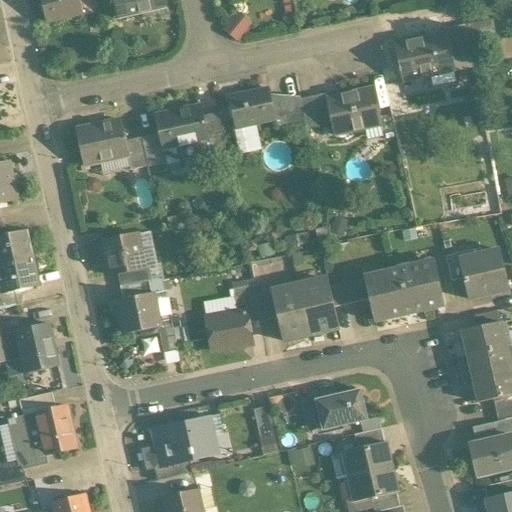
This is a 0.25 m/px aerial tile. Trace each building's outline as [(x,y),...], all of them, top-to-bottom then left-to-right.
[(42,0),(47,23),(83,15),(79,0),(42,0)] [(113,0),(118,19),(167,8),(165,0),(113,0)] [(243,24),(236,20),(232,27),(244,34),(248,26),(243,24)] [(466,25),(446,30),(447,34),(448,34),(454,61),(472,58),(466,25)] [(447,34),(397,45),(397,44),(395,45),(404,82),(405,82),(405,81),(425,77),(455,71),(456,71),(454,61),(448,34),(447,34)] [(373,89),(327,99),(331,119),(335,136),(382,125),(374,89),(373,89)] [(269,90),(229,99),(236,129),(256,124),(275,120),(276,120),(273,106),(269,90)] [(326,95),(301,100),(306,124),(331,119),(327,99),(326,95)] [(273,106),(276,120),(275,120),(277,130),(306,124),(301,100),(273,106)] [(181,110),(155,116),(159,134),(163,152),(164,151),(206,142),(209,141),(203,117),(201,106),(181,111),(181,110)] [(218,114),(203,117),(209,141),(206,142),(209,154),(209,155),(226,151),(218,114)] [(121,121),(76,131),(84,166),(128,157),(129,156),(126,141),(121,121)] [(256,124),(236,129),(241,151),(245,153),(252,151),(254,148),(252,140),(259,138),(256,124)] [(159,134),(142,138),(148,167),(167,163),(164,151),(163,152),(159,134)] [(142,138),(126,141),(129,156),(128,157),(131,171),(148,167),(142,138)] [(206,142),(164,151),(167,163),(209,154),(206,142)] [(8,162),(0,163),(0,204),(17,201),(8,162)] [(452,198),(455,209),(487,203),(484,191),(452,198)] [(180,217),(170,219),(172,229),(182,227),(180,217)] [(4,236),(0,237),(0,265),(33,259),(28,233),(28,232),(28,231),(4,236)] [(145,269),(150,268),(154,267),(147,233),(138,234),(145,269)] [(138,234),(104,241),(111,277),(118,275),(145,270),(145,269),(138,234)] [(461,260),(460,260),(464,280),(469,300),(510,290),(500,251),(461,260)] [(459,254),(446,257),(452,282),(464,280),(460,260),(461,260),(459,255),(459,254)] [(33,259),(0,265),(0,282),(2,292),(3,294),(16,291),(40,286),(40,285),(39,285),(33,259)] [(434,263),(365,279),(370,300),(375,322),(445,305),(434,263)] [(145,270),(118,275),(121,287),(150,282),(152,281),(150,268),(145,269),(145,270)] [(253,276),(232,279),(234,290),(255,287),(253,276)] [(365,279),(330,287),(335,308),(370,300),(365,279)] [(328,280),(300,287),(311,335),(340,328),(335,308),(330,287),(328,280)] [(150,282),(121,287),(124,300),(152,294),(150,282)] [(255,287),(234,290),(238,314),(247,312),(249,324),(262,322),(257,297),(255,287)] [(300,287),(272,294),(278,318),(283,342),(311,335),(300,287)] [(0,292),(0,309),(19,306),(16,291),(3,294),(2,292),(0,292)] [(165,291),(152,294),(159,328),(160,330),(164,329),(173,327),(165,291)] [(124,300),(118,302),(125,336),(159,328),(152,294),(124,300)] [(272,294),(257,297),(262,322),(278,318),(272,294)] [(497,311),(474,317),(477,329),(500,323),(497,311)] [(238,314),(207,319),(213,352),(231,349),(236,351),(242,350),(245,347),(245,346),(253,345),(249,324),(247,312),(238,314)] [(477,329),(463,332),(469,356),(506,347),(501,323),(500,323),(477,329)] [(48,324),(16,332),(23,359),(26,375),(58,368),(48,324)] [(173,327),(164,329),(164,331),(159,332),(164,354),(178,351),(173,327)] [(506,347),(469,356),(474,379),(511,370),(506,347)] [(11,379),(26,375),(23,359),(7,363),(11,379)] [(511,372),(511,370),(474,379),(480,403),(493,400),(511,395),(511,372)] [(361,391),(317,400),(322,425),(324,431),(368,421),(361,391)] [(52,394),(21,401),(23,412),(55,406),(52,394)] [(511,395),(493,400),(496,411),(511,407),(511,395)] [(317,400),(301,404),(306,429),(322,425),(317,400)] [(68,407),(13,419),(23,466),(24,471),(49,465),(47,456),(78,449),(68,407)] [(511,407),(496,411),(499,423),(511,419),(511,407)] [(271,411),(256,414),(262,439),(277,436),(271,411)] [(206,419),(152,431),(156,447),(157,450),(163,448),(167,466),(168,467),(190,462),(214,457),(206,419)] [(511,419),(499,423),(494,424),(498,439),(511,436),(511,419)] [(479,428),(483,444),(494,441),(494,440),(498,439),(494,424),(479,428)] [(382,430),(355,436),(358,450),(385,444),(382,430)] [(511,436),(498,439),(494,440),(494,441),(483,444),(471,447),(471,445),(470,446),(477,478),(478,478),(478,477),(511,469),(511,436)] [(358,450),(344,454),(349,478),(392,468),(386,443),(385,444),(358,450)] [(156,447),(142,450),(147,472),(155,470),(155,469),(167,466),(163,448),(157,450),(156,447)] [(190,462),(168,467),(167,466),(155,469),(155,470),(158,482),(193,474),(190,462)] [(23,466),(0,471),(0,487),(22,483),(27,482),(24,471),(23,466)] [(392,468),(349,478),(355,504),(372,500),(397,494),(398,493),(392,468)] [(511,481),(485,488),(487,499),(511,493),(511,481)] [(17,491),(0,494),(0,509),(20,505),(17,491)] [(202,511),(198,491),(164,499),(166,511),(202,511)] [(511,511),(511,493),(487,499),(487,500),(489,511),(511,511)] [(397,494),(372,500),(374,511),(381,511),(400,508),(397,494)] [(89,511),(85,496),(53,504),(55,511),(89,511)]
